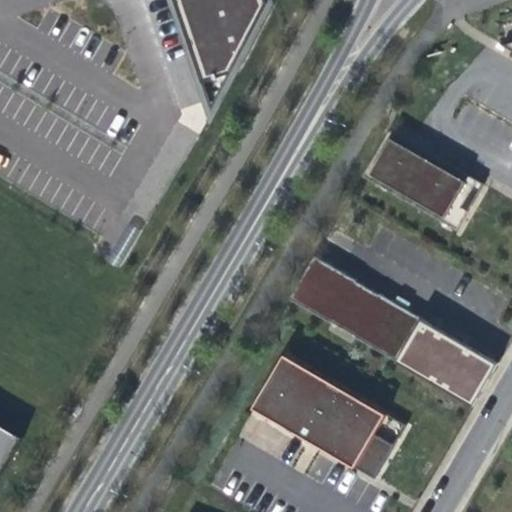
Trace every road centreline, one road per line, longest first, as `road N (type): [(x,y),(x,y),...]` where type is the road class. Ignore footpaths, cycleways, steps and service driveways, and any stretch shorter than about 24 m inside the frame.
road 1 (tertiary): [(80,511),(333,87)]
road 2 (unknown): [(511,344),(333,237)]
road 3 (unknown): [(511,171),(467,147),(448,125),(450,104),(473,75),(511,74)]
road 4 (unclassified): [(511,384),(437,511)]
road 5 (unknown): [(343,511),(236,450)]
